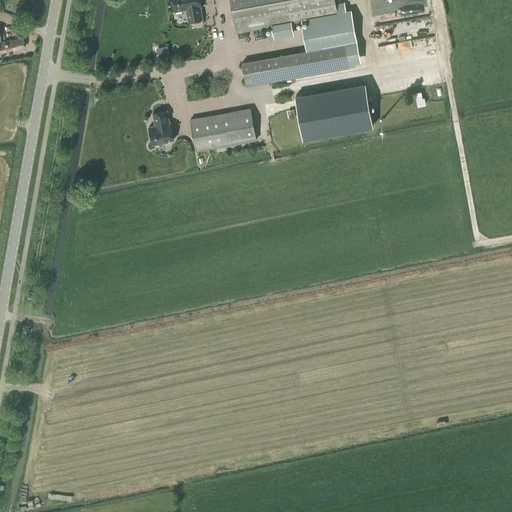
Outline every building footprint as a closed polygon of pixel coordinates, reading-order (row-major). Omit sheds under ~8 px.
[(172,0),(174,13),(186,11),(188,22),(203,20),(201,8),(202,8),(200,0),(172,0)] [(338,15),(336,5),(335,3),(334,0),(230,0),(237,33),(272,27),(291,24),(302,22),(308,21),(338,15)] [(338,15),(308,21),(313,50),(352,43),(345,3),(336,5),(338,15)] [(293,33),(291,24),(272,27),(274,36),(293,33)] [(0,52),(25,47),(23,37),(0,42),(0,52)] [(352,43),(313,50),(242,63),(247,87),(356,67),(352,43)] [(373,126),(365,82),(296,95),(304,138),(373,126)] [(190,120),(196,152),(256,141),(251,109),(190,120)] [(149,128),(152,146),(162,144),(162,143),(174,141),(171,124),(170,124),(167,111),(153,114),(155,127),(149,128)]
